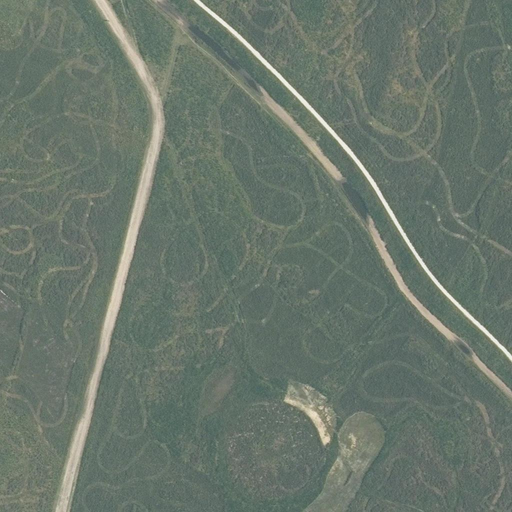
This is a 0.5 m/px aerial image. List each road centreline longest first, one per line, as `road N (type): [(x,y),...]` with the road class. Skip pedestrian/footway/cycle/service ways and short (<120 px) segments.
road 1 (track): [(60,511),(157,122),(128,46),(97,0)]
road 2 (track): [(155,0),(326,162),(410,299),(511,397)]
